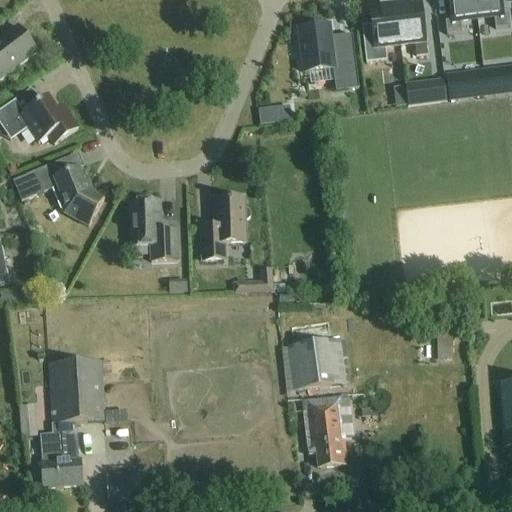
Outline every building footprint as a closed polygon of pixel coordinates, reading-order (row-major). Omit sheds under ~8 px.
[(447,0),(451,24),(446,24),(447,37),(461,35),(460,25),(477,24),(474,0),(447,0)] [(500,0),(474,0),(477,24),(495,21),(496,31),(510,29),(508,16),(502,17),(500,0)] [(400,50),(415,48),(417,59),(427,58),(421,5),(395,8),(400,50)] [(385,51),(400,50),(395,8),(370,11),(373,37),(363,38),(367,65),(387,63),(385,51)] [(0,82),(37,55),(17,28),(0,41),(0,82)] [(329,28),(299,32),(305,75),(333,71),(336,94),(359,91),(352,38),(331,40),(329,28)] [(511,69),(484,74),(487,100),(511,96),(511,69)] [(484,74),(446,79),(449,105),(487,100),(484,74)] [(444,86),(405,91),(407,110),(447,105),(445,86),(444,86)] [(24,116),(14,102),(0,111),(0,127),(10,142),(28,130),(39,146),(48,139),(55,148),(78,131),(62,108),(56,112),(47,99),(40,105),(24,116)] [(262,128),(272,127),(270,111),(262,112),(258,113),(260,129),(262,128)] [(27,178),(12,184),(21,205),(36,199),(54,191),(64,216),(89,229),(105,199),(87,189),(79,170),(64,176),(59,164),(35,174),(27,178)] [(201,228),(201,234),(203,264),(225,263),(225,246),(246,245),(245,223),(247,222),(250,219),(250,214),(247,211),(244,211),(244,201),(214,202),(215,228),(201,228)] [(161,232),(160,203),(129,204),(130,249),(150,249),(151,264),(178,264),(177,232),(161,232)] [(0,243),(0,286),(9,286),(0,243)] [(246,284),(246,296),(273,296),(273,292),(278,292),(278,287),(273,288),(272,272),(261,273),(261,284),(246,284)] [(169,284),(169,297),(187,297),(187,284),(186,284),(169,284)] [(24,292),(0,298),(0,305),(24,304),(24,292)] [(452,339),(437,339),(438,363),(453,363),(452,339)] [(295,394),(346,387),(340,342),(289,349),(295,394)] [(106,425),(102,363),(49,366),(52,428),(62,427),(62,436),(39,438),(42,467),(41,467),(43,491),(84,487),(81,464),(79,463),(75,426),(106,425)] [(511,381),(501,383),(506,446),(511,445),(511,381)] [(347,467),(339,408),(306,412),(311,453),(319,452),(321,471),(347,467)] [(20,426),(22,441),(37,440),(36,425),(20,426)] [(140,501),(138,477),(106,479),(108,503),(140,501)]
